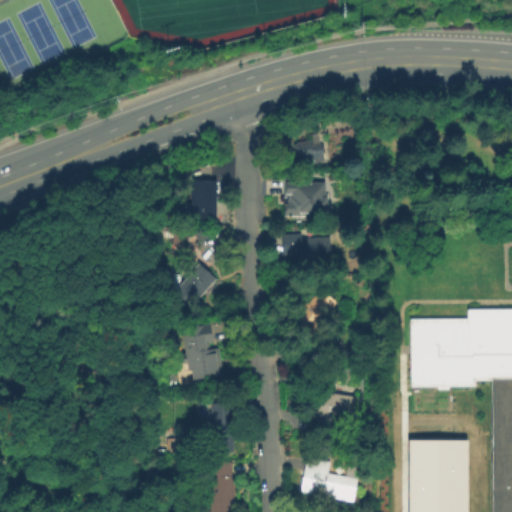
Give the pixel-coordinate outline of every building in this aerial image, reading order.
[(331,160),(300,165),(300,161),(298,161),(296,143),(312,140),(313,145),(322,143),(323,155),(330,154),(331,160)] [(282,181),(323,180),(323,216),(282,215),(282,181)] [(192,181),(217,181),(216,219),(191,219),(192,181)] [(184,227),(183,238),(173,237),(174,227),(184,227)] [(206,229),(198,239),(191,233),(195,228),(206,229)] [(330,260),(298,261),(298,256),(282,256),(282,234),(301,234),(302,238),(330,237),(330,260)] [(215,279),(190,306),(173,291),(199,264),(215,279)] [(320,288),(338,303),(322,322),(329,327),(326,330),(330,333),(321,344),(292,318),(305,303),(306,304),(320,288)] [(511,511),(496,511),(496,380),(414,380),(414,321),(470,321),(470,311),(511,311),(511,511)] [(194,382),(192,371),(188,372),(181,330),(209,326),(212,344),(209,345),(210,350),(219,348),(223,372),(218,373),(219,378),(194,382)] [(320,391),(357,397),(354,421),(316,415),(320,391)] [(210,403),(236,403),(236,418),(233,418),(234,452),(211,452),(210,403)] [(300,491),(306,458),(330,462),(328,473),(357,479),(353,501),(300,491)] [(209,511),(210,482),(197,482),(197,470),(210,470),(210,462),(232,462),(232,477),(234,477),(234,511),(209,511)]
